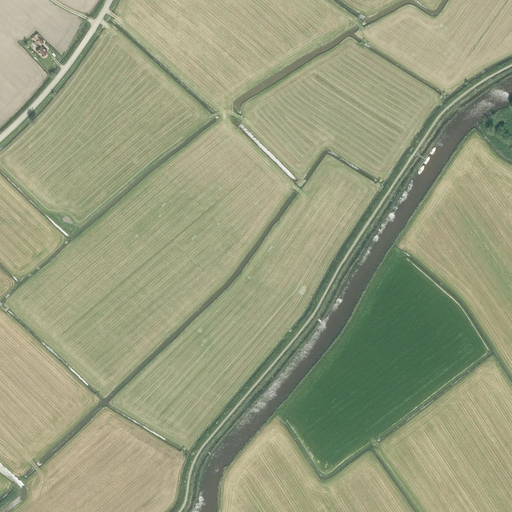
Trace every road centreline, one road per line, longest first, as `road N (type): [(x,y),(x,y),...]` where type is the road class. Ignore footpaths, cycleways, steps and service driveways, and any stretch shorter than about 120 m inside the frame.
road 1 (tertiary): [(0,139),(56,81),(110,0)]
road 2 (track): [(222,112),(105,10)]
road 3 (track): [(242,117),(222,112),(229,123),(303,194)]
